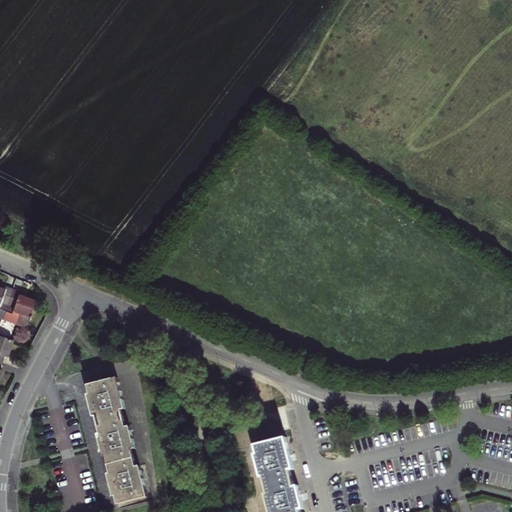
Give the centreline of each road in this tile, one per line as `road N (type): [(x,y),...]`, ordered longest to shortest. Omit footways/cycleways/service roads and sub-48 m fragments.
road 1 (residential): [(511,386),(355,401),(80,290)]
road 2 (residential): [(80,290),(13,423),(1,505)]
